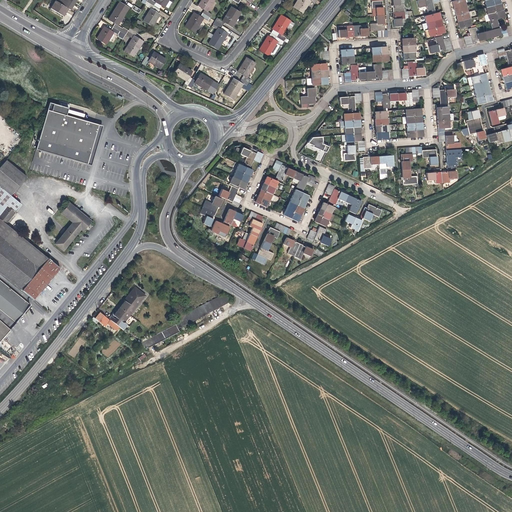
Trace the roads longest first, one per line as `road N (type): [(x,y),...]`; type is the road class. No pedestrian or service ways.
road 1 (tertiary): [(251,299),(511,474)]
road 2 (unclassified): [(137,187),(135,217),(0,385)]
road 3 (residential): [(288,123),(292,137),(270,155),(250,204),(302,225),(328,173)]
road 4 (tertiary): [(87,306),(135,251),(151,244),(238,290)]
road 5 (residential): [(187,0),(172,38),(218,64),(279,0)]
road 6 (residential): [(367,86),(376,144),(430,137),(427,82)]
road 7 (tertiary): [(182,177),(166,232),(238,290)]
road 8 (residential): [(337,89),(341,44),(392,41),(398,84)]
road 9 (primary): [(0,410),(87,306)]
road 10 (tertiary): [(181,114),(137,78),(67,49)]
road 11 (tertiary): [(67,49),(153,101),(170,123)]
